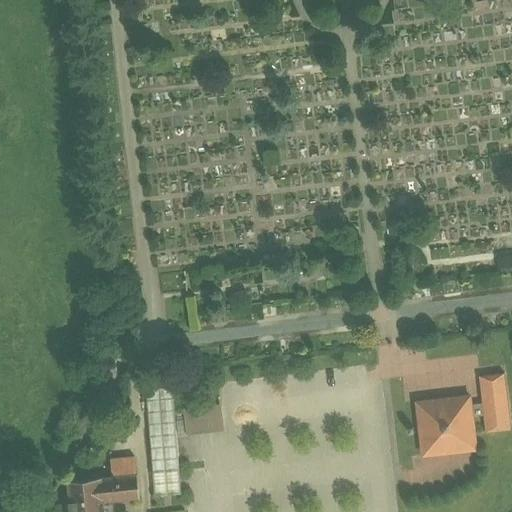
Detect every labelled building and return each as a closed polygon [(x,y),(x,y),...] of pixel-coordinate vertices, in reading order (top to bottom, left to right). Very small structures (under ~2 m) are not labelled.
[(505,372),(480,375),(483,402),(467,404),(468,415),(473,415),(484,414),(486,431),(511,428),(505,372)] [(153,399),(159,494),(184,493),(179,397),(153,399)] [(467,400),(423,405),(428,449),(472,443),(468,415),(467,404),(467,400)] [(225,402),(187,406),(190,433),(228,429),(225,402)] [(137,474),(101,478),(104,500),(140,496),(137,474)] [(101,478),(70,481),(72,511),(105,511),(104,500),(101,478)]
